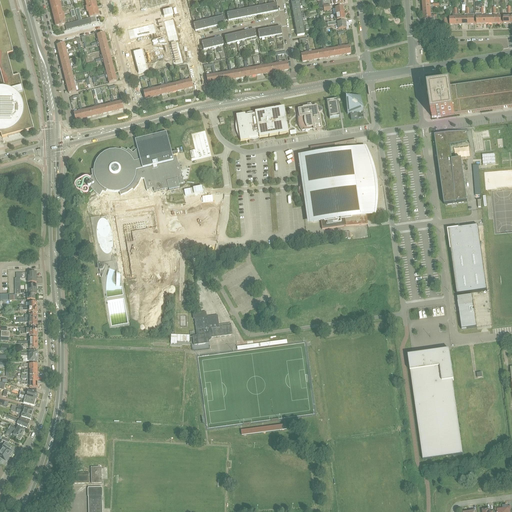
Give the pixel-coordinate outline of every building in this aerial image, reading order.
[(49,0),(52,10),(61,8),(60,2),(61,2),(60,0),(49,0)] [(94,0),(93,0),(85,2),(87,7),(85,8),(87,14),(88,13),(90,18),(91,24),(96,22),(95,17),(99,16),(98,12),(96,3),(94,0)] [(147,7),(145,0),(139,0),(142,8),(147,7)] [(0,56),(7,54),(13,53),(0,3),(0,56)] [(430,5),(423,6),(423,12),(430,11),(433,11),(433,7),(436,6),(436,4),(433,4),(433,5),(430,5)] [(56,27),(65,25),(64,19),(65,19),(64,13),(63,13),(61,8),(52,10),(56,27)] [(251,8),(220,15),(222,24),(253,16),(251,8)] [(495,17),(495,24),(501,24),(501,21),(501,17),(497,17),(497,14),(496,14),(496,11),(493,11),(493,14),(494,14),(495,17)] [(424,18),(424,21),(424,24),(427,24),(427,26),(432,26),(431,20),(437,20),(437,17),(434,17),(431,18),(424,18)] [(98,47),(100,47),(101,51),(109,49),(107,44),(106,43),(106,39),(104,33),(97,35),(98,40),(96,41),(98,47)] [(65,44),(57,46),(61,61),(68,60),(65,44)] [(339,48),(333,49),(335,57),(340,56),(341,56),(345,55),(351,54),(349,46),(346,47),(345,46),(338,47),(339,48)] [(109,49),(101,51),(102,56),(101,57),(102,63),(104,63),(105,67),(112,65),(111,60),(110,56),(110,55),(109,49)] [(329,58),(335,57),(333,49),(329,50),(329,49),(323,50),(323,51),(317,52),(318,60),(323,59),(329,58)] [(306,54),(301,55),(302,63),(307,62),(307,61),(309,61),(313,60),(313,61),(318,60),(317,52),(313,53),(313,51),(305,53),(306,54)] [(0,133),(1,133),(2,137),(15,134),(34,129),(19,75),(13,77),(7,54),(0,56),(0,133)] [(72,76),(68,60),(61,61),(65,77),(72,76)] [(289,70),(287,63),(283,63),(283,62),(276,63),(276,65),(272,65),(273,73),(278,72),(283,71),(289,70)] [(112,65),(105,67),(106,72),(105,72),(105,73),(104,73),(104,75),(105,76),(106,76),(106,79),(108,79),(108,80),(109,83),(117,81),(115,76),(114,72),(114,70),(112,65)] [(272,65),(266,66),(266,65),(259,66),(260,68),(255,68),(257,76),(261,75),(267,74),(273,73),(272,65)] [(243,69),(244,70),(239,71),(240,79),(245,78),(249,77),(251,77),(257,76),(255,68),(250,69),(250,68),(243,69)] [(240,79),(239,71),(234,72),(234,71),(227,72),(228,73),(222,74),(224,82),(229,81),(229,80),(235,79),(235,80),(240,79)] [(206,77),(207,84),(213,84),(213,83),(215,83),(219,82),(219,83),(224,82),(222,74),(218,75),(218,73),(211,74),(211,76),(206,77)] [(76,92),(72,76),(65,77),(69,94),(76,92)] [(511,78),(428,90),(432,118),(511,106),(511,78)] [(180,83),(175,84),(177,92),(182,90),(184,90),(188,89),(193,88),(191,80),(187,81),(186,81),(186,80),(182,81),(179,82),(180,83)] [(172,93),(177,92),(175,84),(171,85),(170,84),(166,85),(163,85),(164,87),(159,88),(161,96),(166,94),(172,93)] [(159,88),(154,89),(154,88),(148,89),(148,91),(143,92),(145,100),(150,98),(152,98),(154,97),(156,97),(161,96),(159,88)] [(347,115),(350,114),(351,120),(364,118),(363,114),(361,115),(359,113),(363,112),(360,97),(345,99),(347,115)] [(330,119),(339,117),(340,117),(336,99),(327,101),(326,101),(329,119),(330,119)] [(118,111),(123,109),(122,102),(117,103),(117,102),(110,103),(110,105),(106,106),(108,113),(112,112),(116,111),(118,110),(118,111)] [(94,107),(94,109),(90,110),(92,117),(96,116),(100,115),(102,114),(102,115),(108,113),(106,106),(101,107),(101,106),(94,107)] [(303,109),(297,110),(298,115),(299,115),(299,117),(297,118),(298,121),(298,123),(298,125),(299,126),(300,128),(301,130),(302,131),(305,131),(316,129),(316,131),(322,130),(319,114),(318,114),(317,106),(303,108),(303,109)] [(237,135),(238,137),(239,138),(240,140),(240,142),(249,140),(251,141),(253,141),(255,140),(257,140),(259,138),(288,133),(284,108),(255,113),(251,112),(248,113),(247,113),(245,114),(236,116),(236,118),(236,119),(236,121),(235,123),(235,125),(235,127),(235,128),(236,130),(236,132),(237,133),(237,135)] [(73,114),(75,121),(81,120),(80,120),(86,118),(86,119),(92,117),(90,110),(85,111),(85,110),(82,110),(82,109),(78,110),(78,112),(73,114)] [(469,131),(435,135),(444,205),(467,202),(461,160),(452,161),(451,146),(469,141),(469,144),(470,144),(466,131),(469,131)] [(113,208),(115,209),(116,209),(118,209),(120,209),(122,208),(124,208),(125,208),(126,207),(127,207),(128,206),(129,205),(128,205),(126,200),(130,199),(134,196),(135,197),(138,195),(140,197),(141,198),(147,204),(148,203),(149,202),(150,201),(147,198),(152,195),(149,191),(148,190),(150,188),(153,188),(154,192),(161,190),(169,188),(169,190),(180,187),(179,184),(184,183),(180,168),(179,163),(179,164),(178,164),(177,158),(176,156),(177,156),(177,155),(177,154),(177,153),(176,153),(171,154),(167,138),(166,132),(135,140),(137,149),(133,153),(128,149),(127,151),(123,149),(121,148),(121,149),(120,150),(119,150),(115,150),(110,150),(105,152),(100,156),(97,160),(94,165),(94,168),(94,170),(91,170),(92,176),(90,177),(92,182),(91,182),(89,183),(88,184),(87,184),(87,185),(87,186),(88,186),(88,187),(89,187),(90,186),(91,188),(92,190),(93,191),(94,192),(96,193),(95,194),(94,195),(93,196),(92,197),(92,198),(91,199),(91,200),(91,201),(91,202),(91,203),(91,204),(92,205),(92,206),(93,207),(94,208),(95,209),(96,209),(97,210),(98,210),(99,210),(100,210),(101,210),(102,210),(103,209),(104,209),(105,208),(106,207),(107,206),(108,205),(108,204),(108,203),(108,202),(114,203),(114,207),(114,208),(113,208)] [(320,220),(321,221),(322,230),(346,226),(368,225),(366,215),(371,214),(372,208),(373,202),(372,190),(372,184),(372,183),(373,182),(374,182),(375,181),(375,180),(374,180),(374,179),(373,179),(372,179),(371,179),(370,172),(368,166),(367,160),(365,155),(362,149),(357,150),(356,140),(334,144),(310,148),(312,157),(302,159),(305,176),(300,177),(300,183),(300,188),(301,194),(302,199),(304,205),(309,204),(311,221),(320,220)] [(495,154),(482,155),(483,165),(495,164),(495,154)] [(129,218),(116,221),(125,277),(155,272),(156,275),(157,283),(161,283),(160,278),(159,278),(158,275),(158,271),(173,269),(162,203),(147,205),(146,203),(147,203),(148,202),(148,201),(147,200),(146,200),(146,198),(126,201),(129,218)] [(459,228),(458,228),(448,230),(448,235),(450,250),(451,250),(457,295),(487,291),(478,226),(459,229),(459,228)] [(457,298),(462,330),(477,328),(472,296),(457,298)] [(193,319),(194,319),(197,336),(192,336),(194,345),(198,345),(209,343),(209,340),(211,338),(232,335),(231,325),(229,324),(219,325),(218,316),(206,317),(206,312),(193,314),(193,319)] [(171,335),(171,339),(171,344),(177,344),(177,341),(189,342),(190,336),(174,335),(171,335)] [(287,343),(287,341),(287,340),(237,347),(237,350),(287,343)] [(463,454),(453,381),(454,381),(449,350),(408,356),(410,371),(411,371),(423,460),(463,454)] [(25,397),(26,397),(36,399),(36,397),(37,397),(37,395),(37,394),(28,391),(27,394),(20,392),(20,395),(25,397)] [(35,404),(35,403),(24,400),(25,399),(19,398),(18,400),(21,401),(21,403),(34,406),(35,406),(35,404)] [(12,406),(11,410),(17,411),(17,410),(32,415),(33,413),(34,411),(33,411),(34,410),(25,407),(18,405),(18,408),(12,406)] [(31,417),(32,415),(17,410),(17,411),(11,410),(10,411),(22,415),(21,417),(20,419),(25,421),(26,419),(30,420),(31,420),(32,417),(31,417)] [(19,419),(19,420),(8,416),(7,418),(18,423),(17,425),(27,428),(29,424),(28,424),(29,423),(25,421),(20,419),(19,419)] [(11,425),(9,428),(23,435),(24,433),(25,432),(25,431),(25,430),(18,427),(17,429),(11,425)] [(286,426),(241,432),(242,436),(286,430),(286,426)] [(23,435),(9,428),(8,430),(14,433),(13,435),(17,437),(16,439),(20,441),(23,435)] [(5,443),(0,449),(0,451),(9,457),(10,457),(13,454),(12,453),(13,452),(9,450),(11,447),(6,443),(5,443)] [(9,458),(9,457),(0,451),(0,462),(0,463),(2,460),(6,462),(7,462),(9,459),(9,458)] [(102,483),(102,467),(91,468),(91,484),(102,483)] [(70,484),(89,484),(89,475),(77,476),(70,476),(70,484)] [(88,497),(89,507),(103,506),(102,497),(103,497),(103,489),(102,489),(102,487),(88,488),(88,489),(87,489),(88,497)]
